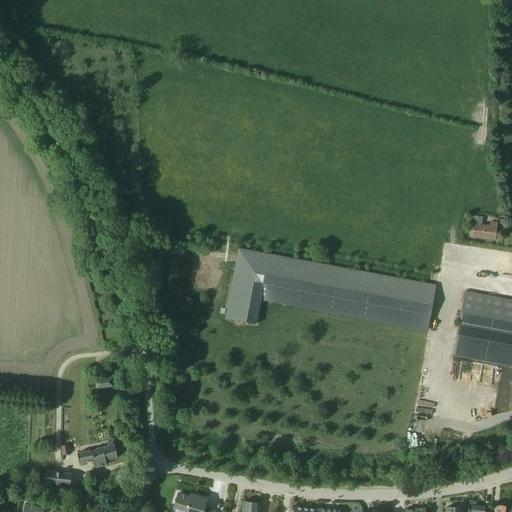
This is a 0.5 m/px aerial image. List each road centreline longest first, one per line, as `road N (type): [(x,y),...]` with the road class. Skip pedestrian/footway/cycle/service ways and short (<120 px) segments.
road 1 (unclassified): [(155,466),(140,340),(64,148),(0,70)]
road 2 (residential): [(155,466),(348,491),(448,484),(511,465)]
